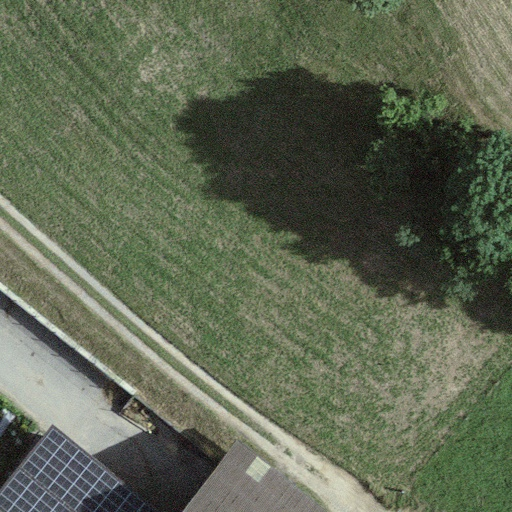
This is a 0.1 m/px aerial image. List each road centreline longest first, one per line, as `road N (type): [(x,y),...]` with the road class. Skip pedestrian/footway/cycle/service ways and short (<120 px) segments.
road 1 (track): [(344,511),(0,228)]
road 2 (unclassified): [(0,369),(146,480)]
